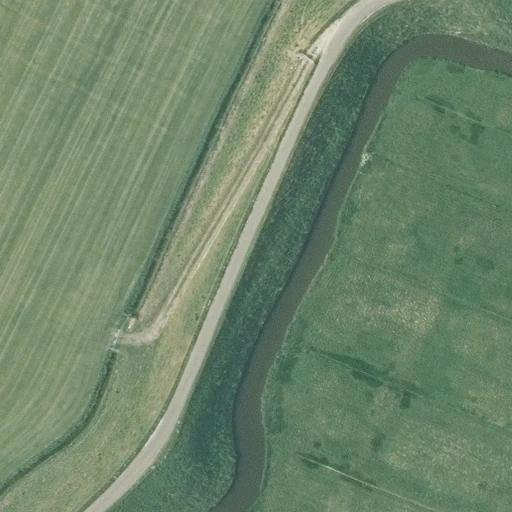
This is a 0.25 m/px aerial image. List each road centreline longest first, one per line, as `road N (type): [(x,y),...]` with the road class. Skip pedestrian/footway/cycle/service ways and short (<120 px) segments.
road 1 (unclassified): [(379,0),(348,25),(328,56),(170,421),(95,511)]
road 2 (track): [(112,333),(152,333),(323,41),(348,25)]
